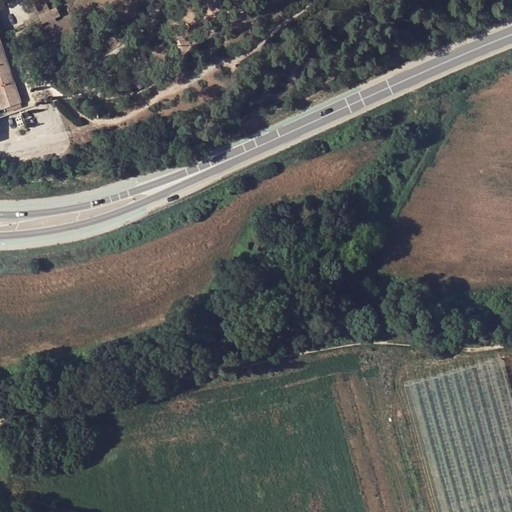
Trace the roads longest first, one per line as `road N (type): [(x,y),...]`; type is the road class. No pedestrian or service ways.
road 1 (secondary): [(0,236),(80,224),(136,205),(285,135)]
road 2 (secondary): [(285,135),(98,203),(0,215)]
road 3 (secondary): [(511,29),(285,135)]
